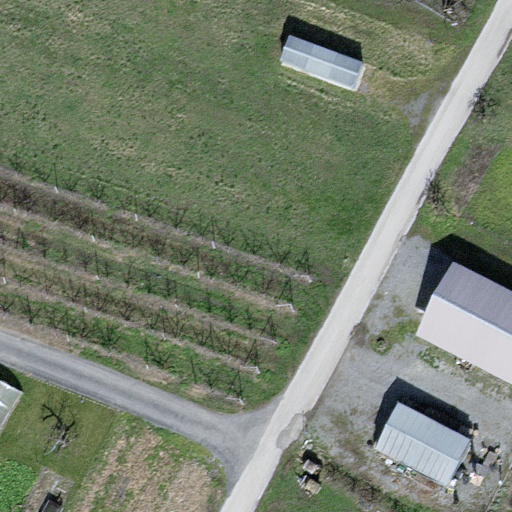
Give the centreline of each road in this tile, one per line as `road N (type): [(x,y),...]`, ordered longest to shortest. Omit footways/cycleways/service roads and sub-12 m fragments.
road 1 (unclassified): [(511,4),(260,460)]
road 2 (residential): [(0,347),(260,460)]
